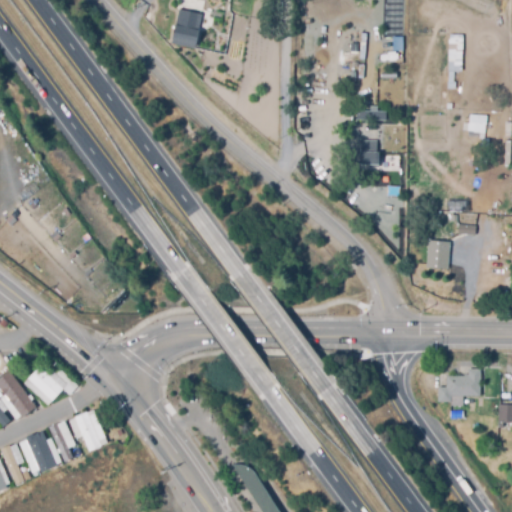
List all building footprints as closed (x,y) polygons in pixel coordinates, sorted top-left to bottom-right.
[(190,47),(168,42),(174,10),(189,13),(188,19),(195,20),(190,47)] [(447,71),(460,71),(461,34),(447,34),(447,71)] [(381,122),(359,122),(359,113),(381,113),(381,122)] [(463,136),(483,137),(484,123),(464,122),(463,136)] [(384,149),(353,149),(352,140),(368,140),(383,140),(384,149)] [(380,158),(381,170),(360,170),(360,158),(380,158)] [(476,205),(456,205),(456,191),(476,191),(476,205)] [(457,222),(476,224),(475,234),(456,232),(457,222)] [(445,268),(426,267),(428,241),(448,242),(447,259),(445,259),(445,268)] [(444,374),(461,374),(461,371),(466,372),(466,368),(479,368),(479,395),(460,395),(454,394),(454,399),(453,401),(439,401),(440,385),(445,385),(444,374)] [(0,387),(0,376),(8,370),(36,406),(23,417),(0,387)] [(28,380),(34,370),(61,394),(52,400),(28,380)] [(499,404),(509,404),(511,404),(511,421),(503,421),(503,426),(498,426),(499,404)] [(0,422),(0,410),(8,420),(2,425),(0,422)] [(75,416),(87,411),(100,446),(89,451),(75,416)] [(47,427),(56,422),(73,458),(62,460),(47,427)] [(25,437),(39,431),(54,466),(40,472),(25,437)] [(0,449),(8,446),(24,479),(15,483),(0,449)] [(262,511),(232,464),(248,465),(279,511),(262,511)] [(0,489),(8,486),(0,466),(0,489)]
